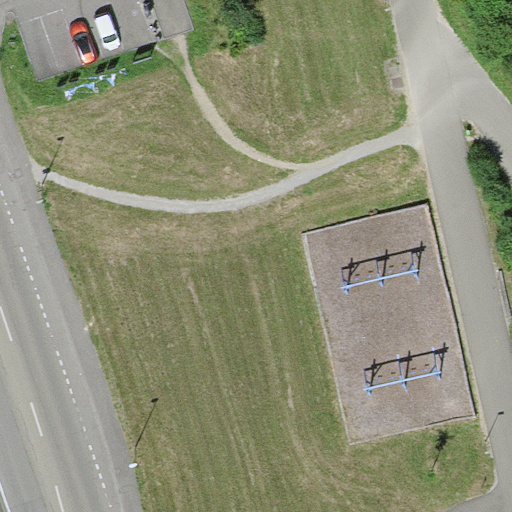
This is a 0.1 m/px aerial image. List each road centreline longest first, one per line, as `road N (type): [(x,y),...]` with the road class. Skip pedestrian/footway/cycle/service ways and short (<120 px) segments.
road 1 (motorway): [(302,0),(420,511)]
road 2 (motorway): [(511,510),(394,0)]
road 3 (primary): [(65,511),(0,325)]
